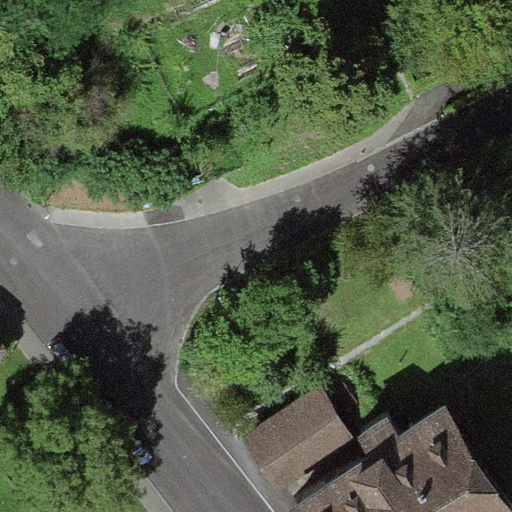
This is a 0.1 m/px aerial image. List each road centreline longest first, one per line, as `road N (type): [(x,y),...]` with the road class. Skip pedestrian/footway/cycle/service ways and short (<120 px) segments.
road 1 (residential): [(511,105),(331,196),(70,305)]
road 2 (residential): [(224,511),(70,305)]
